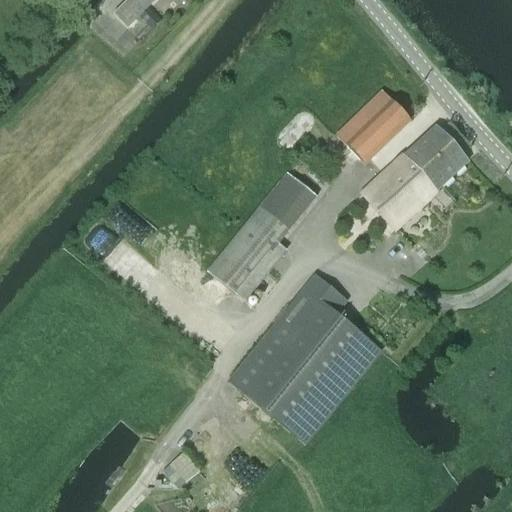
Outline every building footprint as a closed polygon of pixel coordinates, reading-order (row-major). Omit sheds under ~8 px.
[(127,0),(113,15),(112,16),(126,30),(133,23),(137,19),(148,29),(149,31),(151,29),(159,20),(148,9),(149,8),(156,0),(127,0)] [(364,167),(409,124),(382,96),(337,139),(364,167)] [(361,198),(395,233),(467,165),(434,130),(361,198)] [(241,229),(205,273),(208,275),(244,304),(286,253),(278,247),(249,223),(248,223),(247,222),(241,229)] [(315,278),(228,385),(304,447),(380,354),(336,318),(347,304),(315,278)]
